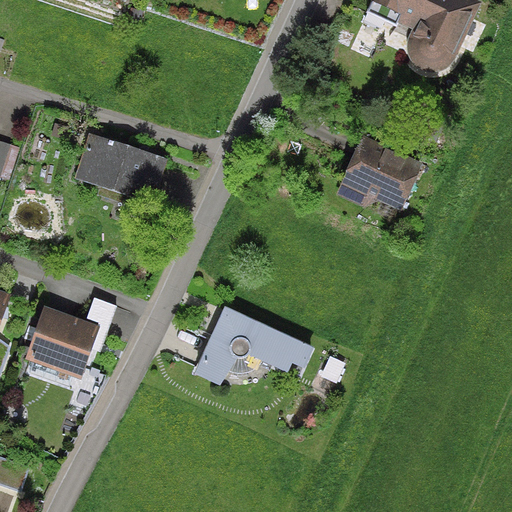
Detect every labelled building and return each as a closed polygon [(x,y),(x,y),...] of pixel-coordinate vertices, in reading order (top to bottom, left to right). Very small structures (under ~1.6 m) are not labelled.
[(472,7),(456,0),(376,0),(377,1),(375,0),(372,0),(366,15),(384,23),(391,9),(421,22),(412,41),(411,46),(410,51),(412,57),(415,63),(420,67),(427,69),(434,69),(440,67),(446,62),(472,7)] [(124,197),(149,205),(163,161),(90,137),(78,174),(126,190),(124,197)] [(417,168),(362,143),(343,184),(363,193),(367,205),(379,200),(398,209),(417,168)] [(0,178),(6,180),(15,152),(7,149),(8,147),(0,145),(0,178)] [(85,321),(98,325),(105,305),(92,300),(85,321)] [(211,342),(207,341),(194,369),(198,371),(196,375),(217,385),(225,373),(234,376),(239,377),(246,375),(251,373),(255,370),(259,366),(262,362),(284,372),(289,362),(301,368),(309,352),(225,313),(211,342)] [(27,358),(78,377),(94,332),(43,314),(27,358)] [(322,378),(333,383),(340,366),(329,361),(322,378)] [(0,486),(19,492),(25,473),(0,464),(0,486)]
